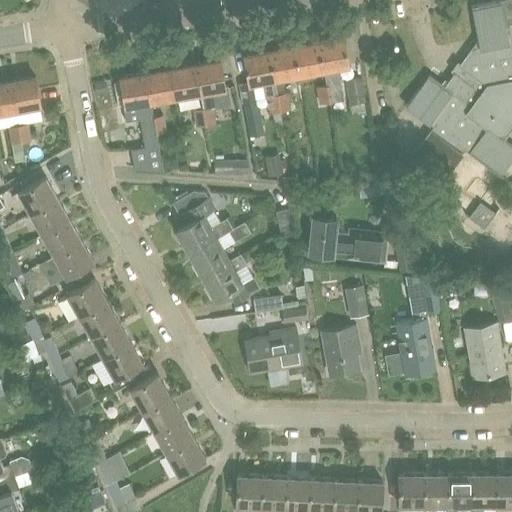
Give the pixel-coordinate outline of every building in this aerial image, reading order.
[(511,7),(502,10),(500,0),(496,0),(472,5),(479,45),(465,65),(470,68),(463,77),(454,71),(445,84),(429,72),(405,104),(433,125),(413,152),(445,176),(465,148),(500,174),(511,158),(511,144),(502,137),(511,123),(511,7)] [(326,84),(330,101),(345,98),(338,66),(349,64),(343,36),(318,41),(323,68),(324,68),(327,84),(326,84)] [(294,45),(299,73),(323,68),(318,41),(294,45)] [(269,50),(275,78),(299,73),(294,45),(269,50)] [(272,112),(274,121),(283,119),(281,110),(278,93),(275,78),(269,50),(244,55),(250,82),(262,80),(265,96),(267,96),(270,112),(272,112)] [(195,63),(200,91),(203,107),(214,105),(214,107),(231,104),(228,84),(225,85),(220,59),(195,63)] [(171,68),(176,96),(200,91),(195,63),(171,68)] [(146,72),(151,100),(176,96),(171,68),(146,72)] [(151,100),(146,72),(121,76),(126,104),(139,102),(146,147),(131,150),(135,169),(163,172),(157,133),(154,115),(151,100)] [(10,81),(16,109),(41,105),(35,76),(10,81)] [(345,79),(349,103),(367,100),(363,76),(345,79)] [(0,82),(0,112),(16,109),(10,81),(0,82)] [(99,82),(94,82),(95,92),(101,91),(105,91),(104,81),(99,82)] [(330,101),(326,84),(316,86),(318,103),(330,101)] [(278,93),(281,110),(291,108),(288,91),(278,93)] [(249,135),(264,132),(258,104),(243,107),(249,135)] [(203,107),(206,124),(217,122),(214,107),(214,105),(203,107)] [(192,109),(196,126),(206,124),(203,107),(192,109)] [(154,115),(157,133),(168,131),(164,113),(154,115)] [(22,141),(23,146),(30,145),(29,140),(32,139),(29,122),(18,124),(21,141),(22,141)] [(11,143),(21,141),(18,124),(8,126),(11,143)] [(265,157),(267,171),(281,168),(278,154),(265,157)] [(245,172),(245,159),(235,159),(235,172),(245,172)] [(60,172),(68,185),(84,175),(76,161),(60,172)] [(291,166),(293,179),(307,177),(305,164),(291,166)] [(18,191),(30,212),(57,197),(45,176),(18,191)] [(176,228),(190,252),(217,236),(228,230),(232,227),(226,216),(210,225),(203,213),(215,207),(209,196),(205,190),(193,189),(173,201),(180,213),(184,210),(189,220),(176,228)] [(30,212),(42,233),(69,217),(57,197),(30,212)] [(469,216),(484,227),(496,212),(480,200),(469,216)] [(276,210),(280,229),(293,221),(291,207),(276,210)] [(333,254),(385,259),(388,237),(336,232),(337,217),(314,214),(310,250),(334,252),(333,254)] [(42,233),(53,254),(81,238),(69,217),(42,233)] [(232,227),(228,230),(234,240),(249,231),(243,221),(232,227)] [(280,229),(281,234),(296,232),(293,221),(280,229)] [(0,228),(0,247),(3,255),(13,250),(3,227),(0,228)] [(190,252),(203,274),(230,258),(223,247),(217,236),(190,252)] [(53,254),(66,275),(93,260),(81,238),(53,254)] [(395,244),(400,271),(414,268),(409,241),(395,244)] [(229,290),(235,300),(260,286),(241,252),(230,258),(203,274),(216,297),(229,290)] [(4,258),(13,276),(22,272),(23,271),(14,253),(4,258)] [(396,269),(397,260),(384,259),(384,268),(396,269)] [(304,267),(305,279),(313,279),(312,266),(304,267)] [(33,275),(30,268),(23,271),(22,272),(26,279),(33,275)] [(54,294),(64,288),(57,276),(47,282),(54,294)] [(8,283),(16,301),(26,296),(18,278),(8,283)] [(67,294),(79,315),(107,299),(95,278),(67,294)] [(440,294),(460,291),(457,280),(437,278),(437,279),(440,294)] [(421,281),(427,313),(442,310),(443,310),(440,294),(437,279),(421,281)] [(493,284),(494,290),(503,288),(502,282),(493,284)] [(345,287),(350,316),(369,313),(363,283),(345,287)] [(306,295),(304,284),(296,285),(297,296),(306,295)] [(492,295),(499,321),(511,317),(511,315),(505,291),(492,295)] [(253,297),(255,311),(283,307),(281,293),(253,297)] [(79,315),(91,336),(119,320),(107,299),(79,315)] [(282,308),(284,321),(308,318),(306,305),(282,308)] [(24,320),(32,339),(43,335),(34,315),(24,320)] [(397,322),(406,375),(437,369),(428,316),(397,322)] [(45,332),(50,330),(52,325),(48,320),(42,322),(40,328),(45,332)] [(91,336),(102,357),(131,340),(119,320),(91,336)] [(466,327),(475,376),(506,371),(497,321),(466,327)] [(323,329),(331,373),(360,368),(356,346),(361,345),(357,323),(323,329)] [(245,338),(251,371),(304,362),(298,326),(269,331),(270,334),(245,338)] [(29,340),(25,328),(14,333),(13,333),(17,344),(29,340)] [(40,340),(49,358),(60,353),(51,335),(40,340)] [(17,344),(22,358),(36,353),(31,339),(29,340),(17,344)] [(108,380),(114,391),(132,380),(127,371),(143,362),(131,340),(102,357),(114,376),(108,380)] [(61,358),(52,362),(60,380),(69,376),(61,358)] [(130,388),(142,409),(170,393),(158,372),(130,388)] [(69,402),(73,411),(97,397),(90,385),(77,392),(71,379),(61,384),(69,402)] [(142,409),(154,431),(182,415),(170,393),(142,409)] [(154,431),(166,452),(194,436),(182,415),(154,431)] [(78,422),(86,440),(96,435),(88,417),(78,422)] [(0,480),(15,475),(34,469),(30,459),(23,455),(10,460),(11,462),(2,466),(0,459),(0,457),(5,455),(7,451),(2,437),(1,435),(0,435),(0,480)] [(166,452),(178,474),(207,457),(194,436),(166,452)] [(88,444),(96,462),(107,457),(98,439),(88,444)] [(98,466),(107,485),(116,481),(107,461),(98,466)] [(511,470),(496,471),(496,503),(511,502),(511,470)] [(400,471),(400,503),(424,503),(424,471),(400,471)] [(424,471),(424,503),(448,503),(448,471),(424,471)] [(448,471),(448,503),(472,503),(472,471),(448,471)] [(472,471),(472,503),(496,503),(496,471),(472,471)] [(237,504),(262,505),(263,473),(239,472),(237,504)] [(262,505),(286,507),(287,474),(263,473),(262,505)] [(286,507),(309,508),(311,475),(287,474),(286,507)] [(0,511),(18,511),(11,491),(20,488),(15,475),(0,480),(0,511)] [(309,508),(333,509),(335,476),(311,475),(309,508)] [(333,509),(357,510),(359,477),(335,476),(333,509)] [(357,510),(382,511),(383,478),(359,477),(357,510)] [(111,494),(118,511),(130,511),(141,507),(136,496),(126,500),(121,489),(111,494)] [(105,501),(101,491),(87,496),(91,507),(105,501)]
